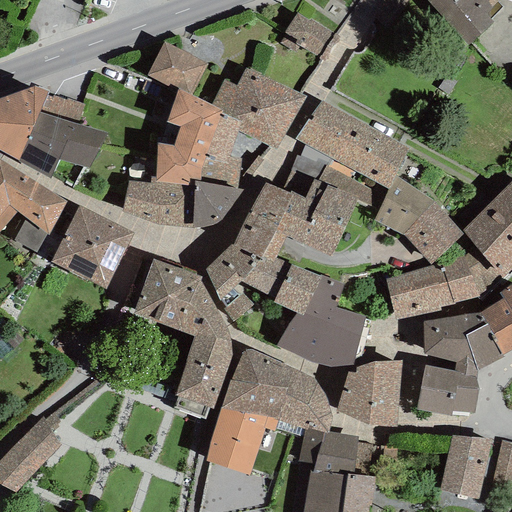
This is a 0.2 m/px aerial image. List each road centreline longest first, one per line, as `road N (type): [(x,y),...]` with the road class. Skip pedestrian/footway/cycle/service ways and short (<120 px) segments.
road 1 (residential): [(372,0),(220,230),(189,245),(142,231)]
road 2 (residential): [(142,231),(88,378),(37,409),(0,449)]
road 3 (tertiary): [(0,77),(215,0)]
road 4 (residential): [(142,231),(0,155)]
